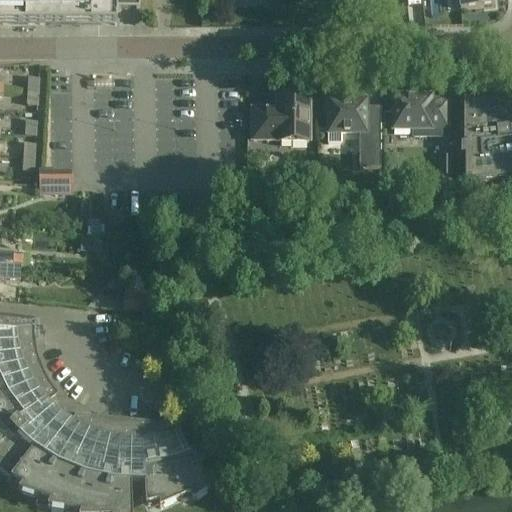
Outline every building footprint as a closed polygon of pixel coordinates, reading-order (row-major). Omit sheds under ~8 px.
[(138,0),(0,0),(0,27),(44,27),(44,20),(101,20),(101,3),(114,3),(114,11),(139,11),(138,0)] [(462,0),(463,11),(493,8),(492,0),(462,0)] [(29,79),(28,93),(38,93),(39,80),(29,79)] [(38,93),(28,93),(27,107),(37,108),(38,93)] [(464,96),(464,185),(511,179),(511,123),(508,124),(508,96),(464,96)] [(448,139),(448,102),(431,102),(431,97),(392,97),(392,132),(413,132),(413,139),(448,139)] [(308,143),(308,98),(277,98),(277,111),(252,112),(252,142),(277,142),(277,144),(308,143)] [(327,135),(327,145),(340,145),(340,135),(359,135),(359,171),(380,171),(380,110),(366,110),(366,102),(340,102),(340,98),(324,98),(324,114),(327,114),(327,135)] [(35,138),(36,124),(26,123),(25,137),(35,138)] [(25,146),(24,160),(34,160),(35,147),(25,146)] [(439,178),(451,178),(451,159),(439,159),(439,178)] [(34,160),(24,160),(23,174),(33,174),(34,160)] [(70,173),(38,174),(39,190),(71,189),(70,173)] [(0,267),(12,268),(13,256),(0,255),(0,267)] [(20,268),(12,268),(0,267),(0,281),(19,283),(20,268)] [(125,291),(122,314),(150,317),(152,294),(125,291)] [(209,318),(205,303),(175,311),(179,326),(209,318)] [(48,401),(55,395),(51,389),(46,382),(43,375),(39,368),(37,361),(35,353),(33,345),(32,337),(32,329),(33,322),(13,319),(13,320),(0,318),(0,447),(23,466),(10,482),(22,488),(18,492),(18,494),(49,504),(47,509),(47,510),(57,511),(131,511),(130,487),(144,488),(145,506),(158,503),(158,508),(159,509),(190,496),(191,501),(192,502),(209,490),(192,454),(188,456),(183,443),(184,442),(177,426),(173,426),(172,428),(151,426),(151,424),(101,419),(101,421),(79,419),(80,417),(75,416),(72,421),(61,414),(48,401)]
